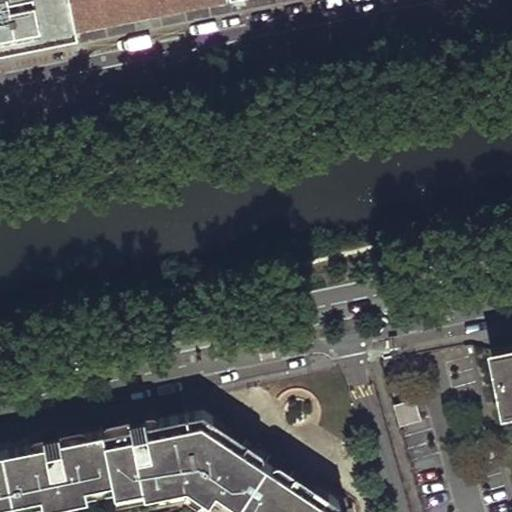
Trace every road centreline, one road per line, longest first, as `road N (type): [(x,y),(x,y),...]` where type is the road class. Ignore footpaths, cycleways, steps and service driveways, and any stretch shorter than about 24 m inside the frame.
road 1 (primary): [(511,22),(0,130)]
road 2 (primary): [(0,371),(511,270)]
road 3 (residential): [(438,0),(0,88)]
